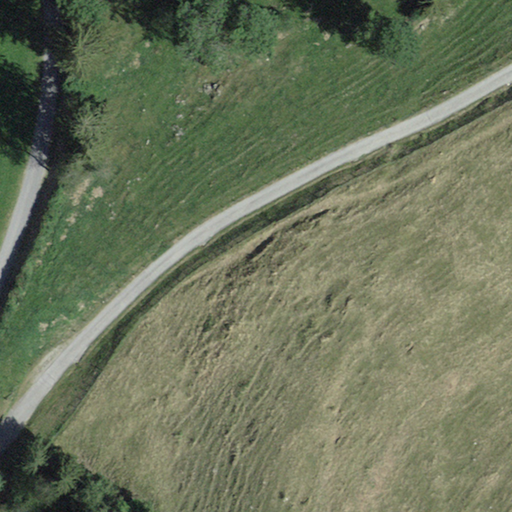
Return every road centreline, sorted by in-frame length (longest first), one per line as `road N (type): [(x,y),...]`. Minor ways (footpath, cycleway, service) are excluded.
road 1 (unclassified): [(511,72),(283,185),(171,252),(0,430)]
road 2 (unclassified): [(48,0),(46,68),(0,261)]
